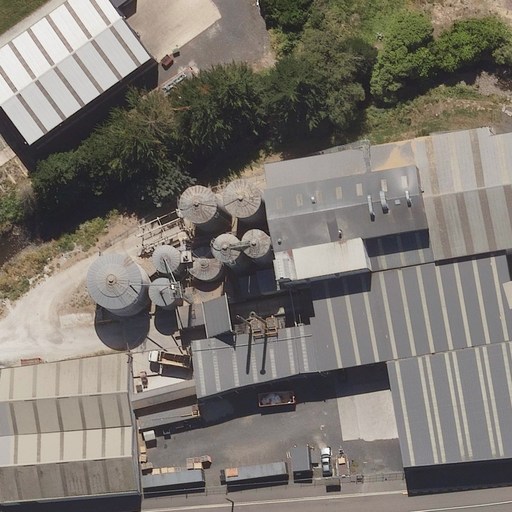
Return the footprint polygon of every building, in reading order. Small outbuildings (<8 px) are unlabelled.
[(124,0),(80,0),(0,56),(0,83),(43,145),(166,60),(124,0)] [(511,123),(274,163),(290,260),(434,236),(439,262),(511,250),(511,123)] [(253,187),(250,187),(247,189),(244,191),(242,193),(240,196),(239,199),(238,202),(238,205),(238,208),(239,212),(240,215),(242,217),(244,220),(247,221),(250,223),(253,224),(256,224),(260,224),(263,223),(266,222),(269,220),(271,217),(273,215),(274,212),(275,209),(275,205),(275,202),(274,199),(273,196),(271,193),(269,191),(266,189),(263,187),(260,187),(257,186),(253,187)] [(209,194),(206,194),(203,196),(200,198),(198,200),(196,203),(194,206),(194,209),(193,212),(194,215),(194,218),(196,221),(198,224),(200,226),(203,228),(206,230),(209,231),(212,231),(215,231),(219,230),(222,228),(224,227),(227,224),(228,222),(230,219),(231,215),(231,212),(231,209),(230,206),(228,203),(227,200),(224,198),(222,196),(219,194),(215,194),(212,193),(209,194)] [(271,233),(269,233),(266,234),(264,235),(262,236),(260,238),(259,240),(258,242),(257,245),(257,247),(257,249),(258,252),(259,254),(261,256),(262,258),(264,259),(267,260),(269,261),(271,261),(274,260),(276,260),(278,259),(280,257),(282,255),(283,253),(284,251),(285,249),(285,246),(285,244),(284,242),(283,239),(282,237),(280,236),(278,234),(275,233),(273,233),(271,233)] [(243,238),(241,238),(239,239),(236,240),(234,241),(233,242),(231,244),(230,246),(229,249),(229,251),(229,253),(230,255),(231,258),(232,260),(233,261),(235,263),(237,264),(240,265),(242,265),(244,265),(247,264),(249,263),(251,262),(252,261),(254,259),(255,257),(256,254),(256,252),(256,250),(255,248),(254,245),(253,243),(252,242),(250,240),(248,239),(245,238),(243,238)] [(169,249),(166,250),(163,251),(160,253),(159,254),(157,256),(156,258),(155,261),(154,264),(154,266),(155,269),(156,272),(157,274),(159,276),(161,278),(164,279),(166,280),(169,281),(172,281),(174,280),(177,279),(179,278),(181,276),(183,274),(185,272),(185,269),(186,266),(186,263),(185,261),(185,258),(183,256),(181,254),(179,252),(177,251),(174,250),(172,249),(169,249)] [(220,280),(222,278),(224,276),(225,275),(226,272),(227,270),(227,267),(227,265),(227,262),(226,260),(224,257),(223,255),(220,254),(218,253),(216,252),(213,251),(211,251),(208,252),(206,253),(203,254),(201,256),(200,258),(199,258),(198,260),(197,263),(196,265),(196,268),(196,270),(196,273),(197,276),(199,278),(201,280),(203,281),(205,282),(208,283),(210,283),(213,283),(216,283),(218,281),(220,280)] [(511,450),(511,269),(510,258),(192,310),(205,392),(397,361),(414,467),(511,450)] [(95,302),(97,306),(101,310),(105,313),(109,316),(114,318),(119,319),(124,319),(129,318),(133,316),(138,313),(142,310),(145,306),(147,302),(149,297),(150,292),(150,287),(149,282),(147,278),(145,273),(142,269),(138,266),(134,263),(129,262),(124,261),(119,261),(114,262),(109,263),(105,266),(101,269),(98,273),(95,277),(93,282),(92,287),(92,292),(93,297),(95,302)] [(168,286),(166,287),(163,287),(159,290),(159,291),(157,293),(155,295),(154,298),(154,300),(154,303),(155,306),(155,308),(157,311),(159,313),(161,315),(163,316),(166,317),(168,318),(171,318),(174,317),(176,316),(179,315),(181,313),(183,311),(184,308),(185,306),(186,303),(186,300),(185,298),(184,295),(183,293),(181,291),(179,289),(176,287),(174,286),(171,286),(168,286)] [(200,416),(195,345),(0,367),(0,502),(142,491),(138,429),(200,416)] [(314,467),(311,444),(291,446),(293,469),(314,467)]
